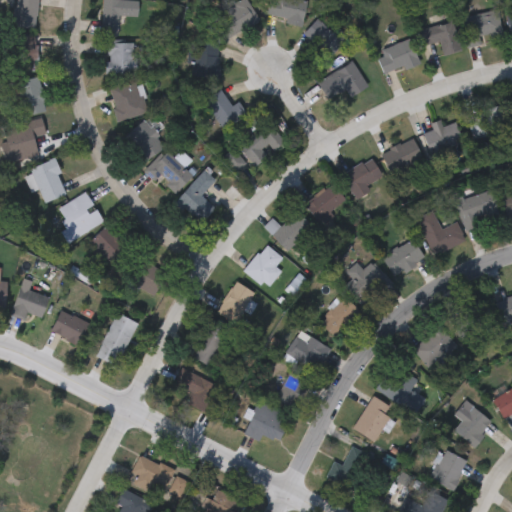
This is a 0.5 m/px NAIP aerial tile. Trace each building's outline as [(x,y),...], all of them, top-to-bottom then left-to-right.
[(36,0),(36,28),(14,27),(14,0),(36,0)] [(100,32),(101,0),(137,0),(137,14),(118,13),(116,33),(100,32)] [(213,19),(236,0),(247,0),(259,14),(229,39),(213,19)] [(267,15),(268,0),(302,0),(301,18),(267,15)] [(501,32),(479,36),(480,43),(466,46),(460,15),(496,8),(501,32)] [(459,48),(442,53),(438,39),(421,44),(416,29),(451,19),(459,48)] [(327,56),(309,38),(323,24),(329,29),(334,23),(347,36),(327,56)] [(11,70),(11,33),(36,33),(36,70),(11,70)] [(418,59),(383,73),(375,51),(409,37),(418,59)] [(105,39),(135,39),(135,72),(105,72),(105,39)] [(216,77),(192,75),(194,40),(219,42),(216,77)] [(326,96),(317,79),(352,60),(366,85),(349,95),(345,86),(326,96)] [(46,109),(24,114),(16,80),(37,75),(46,109)] [(107,86),(136,77),(147,111),(118,120),(107,86)] [(237,99),(246,114),(221,129),(202,100),(220,88),(230,104),(237,99)] [(503,129),(472,137),(465,114),(496,105),(503,129)] [(3,127),(40,116),(44,132),(32,135),(38,152),(20,157),(15,139),(7,141),(3,127)] [(141,161),(122,134),(145,118),(164,145),(141,161)] [(461,141),(429,152),(422,131),(432,127),(430,121),(440,118),(442,124),(454,120),(461,141)] [(255,164),(236,145),(264,119),(283,138),(268,153),(268,152),(255,164)] [(420,156),(389,170),(380,151),(411,137),(420,156)] [(221,156),(231,147),(244,162),(234,171),(221,156)] [(191,173),(175,191),(158,177),(155,180),(144,171),(164,148),(174,157),(180,150),(189,158),(183,166),(191,173)] [(340,174),(370,155),(381,174),(352,193),(340,174)] [(66,191),(43,202),(28,167),(51,157),(66,191)] [(227,193),(197,223),(173,199),(204,169),(227,193)] [(317,219),(304,204),(330,181),(344,196),(317,219)] [(500,218),(464,228),(456,197),(492,188),(500,218)] [(511,215),(506,217),(501,192),(511,189),(511,215)] [(55,206),(85,190),(102,221),(66,240),(60,229),(66,225),(55,206)] [(464,239),(432,253),(416,216),(432,209),(441,228),(457,221),(464,239)] [(286,249),(262,225),(271,216),(280,226),(296,210),(310,224),(286,249)] [(131,251),(114,267),(88,240),(105,224),(131,251)] [(392,274),(381,255),(411,236),(423,257),(392,274)] [(280,269),(264,287),(241,268),(264,241),(281,255),(274,264),(280,269)] [(124,270),(143,254),(164,278),(146,295),(124,270)] [(391,281),(365,307),(343,284),(368,259),(391,281)] [(40,315),(26,310),(24,318),(9,312),(22,276),(31,279),(27,288),(47,296),(40,315)] [(214,309),(235,279),(252,291),(232,321),(214,309)] [(511,324),(510,318),(500,321),(495,296),(511,292),(511,324)] [(316,319),(341,296),(355,312),(330,335),(316,319)] [(446,322),(478,297),(493,316),(461,341),(446,322)] [(68,339),(49,325),(63,307),(82,321),(68,339)] [(116,364),(95,355),(113,311),(134,319),(116,364)] [(189,353),(210,315),(228,326),(207,364),(189,353)] [(429,366),(412,348),(438,324),(455,343),(429,366)] [(304,341),(309,334),(329,347),(314,370),(284,349),(294,334),(304,341)] [(413,413),(375,389),(391,363),(416,378),(410,388),(423,397),(413,413)] [(172,383),(179,366),(214,382),(202,409),(185,402),(190,390),(172,383)] [(285,376),(289,368),(308,377),(293,409),(273,400),(280,384),(272,380),(276,372),(285,376)] [(502,416),(492,398),(511,386),(511,412),(511,411),(502,416)] [(351,426),(371,395),(390,407),(385,414),(390,417),(375,441),(351,426)] [(259,440),(242,432),(256,399),(282,410),(276,423),(284,426),(278,440),(262,433),(259,440)] [(491,421),(472,444),(453,428),(471,405),(491,421)] [(332,460),(341,464),(350,445),(369,454),(352,489),(324,476),(332,460)] [(427,474),(445,447),(467,461),(449,489),(427,474)] [(172,469),(158,496),(127,480),(141,452),(172,469)] [(438,511),(407,511),(421,485),(446,498),(438,511)] [(237,498),(229,511),(200,511),(214,486),(237,498)] [(144,511),(116,511),(120,504),(114,502),(121,487),(150,500),(144,511)]
